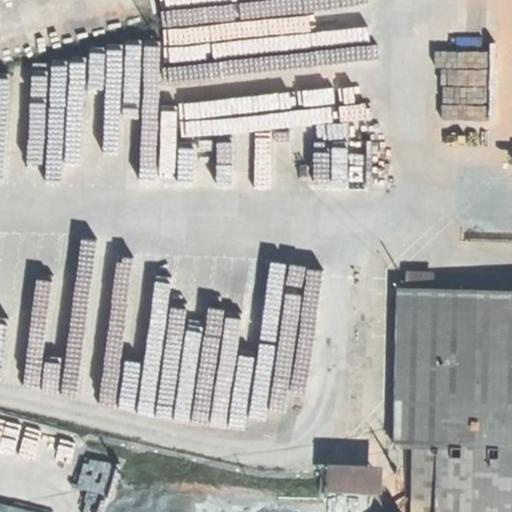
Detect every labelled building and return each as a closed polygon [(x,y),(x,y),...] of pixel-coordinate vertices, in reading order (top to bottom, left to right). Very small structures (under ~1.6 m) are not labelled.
[(454,38),(451,122),(493,123),(496,39),(454,38)] [(511,511),(511,289),(399,287),(397,445),(415,446),(413,511),(434,511),(436,453),(439,453),(439,447),(475,448),(473,511),(511,511)] [(0,436),(13,439),(17,420),(0,416),(0,436)] [(473,511),(475,448),(439,447),(439,453),(437,511),(473,511)] [(332,463),(332,492),(390,491),(389,462),(332,463)]
